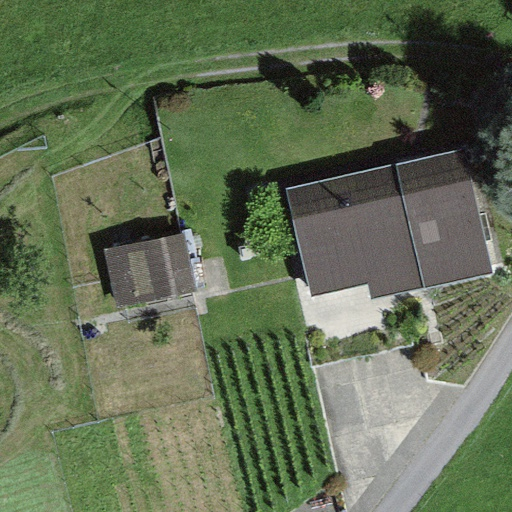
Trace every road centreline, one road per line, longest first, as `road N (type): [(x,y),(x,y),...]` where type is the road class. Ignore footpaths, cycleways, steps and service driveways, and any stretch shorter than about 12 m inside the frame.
road 1 (track): [(0,127),(109,85),(295,50),(454,51),(511,69)]
road 2 (residential): [(397,511),(487,396),(511,350)]
